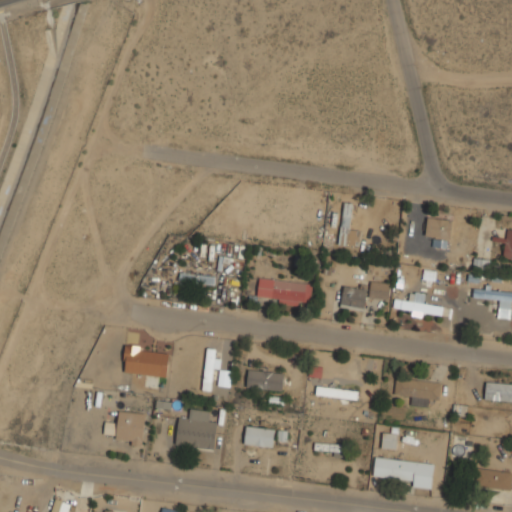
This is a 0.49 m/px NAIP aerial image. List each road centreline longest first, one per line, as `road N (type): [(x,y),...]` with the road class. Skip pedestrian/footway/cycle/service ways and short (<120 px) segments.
road 1 (residential): [(391,511),(3,458)]
road 2 (residential): [(511,360),(168,318)]
road 3 (residential): [(511,195),(193,156)]
road 4 (residential): [(391,0),(434,185)]
